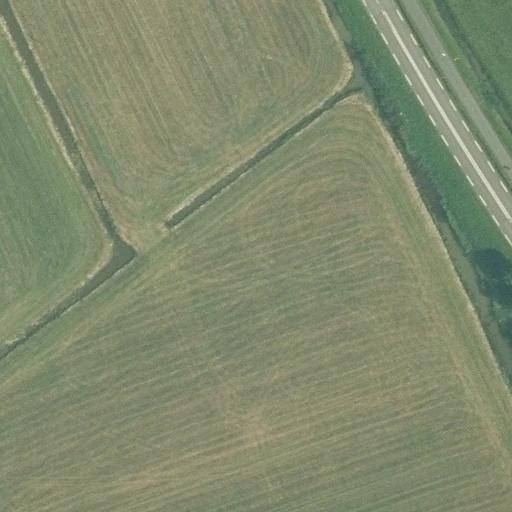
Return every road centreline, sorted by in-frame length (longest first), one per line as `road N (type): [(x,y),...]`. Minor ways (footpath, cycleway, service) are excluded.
road 1 (primary): [(511,217),(379,0)]
road 2 (unclassified): [(511,172),(409,0)]
